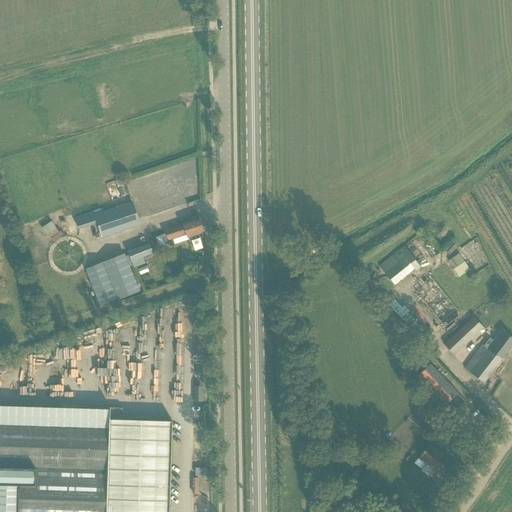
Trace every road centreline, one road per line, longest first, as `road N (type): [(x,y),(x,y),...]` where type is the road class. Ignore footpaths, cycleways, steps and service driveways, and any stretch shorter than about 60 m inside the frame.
road 1 (primary): [(259,511),(246,0)]
road 2 (tertiary): [(229,511),(218,0)]
